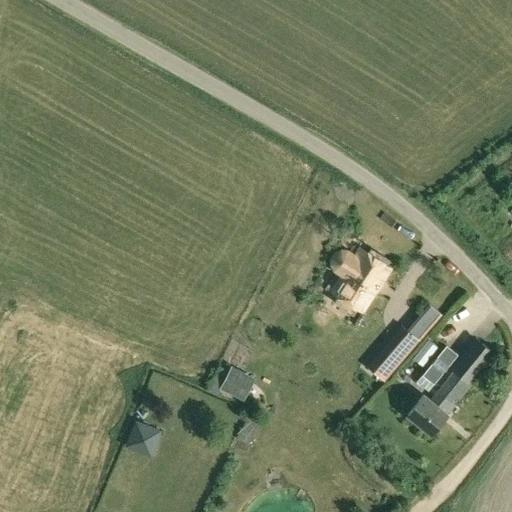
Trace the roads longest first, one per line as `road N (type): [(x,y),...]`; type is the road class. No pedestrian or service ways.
road 1 (unclassified): [(511,319),(415,213),(52,0)]
road 2 (track): [(511,410),(423,511)]
